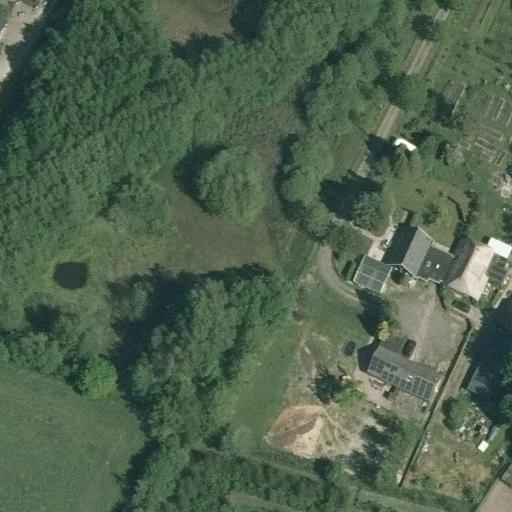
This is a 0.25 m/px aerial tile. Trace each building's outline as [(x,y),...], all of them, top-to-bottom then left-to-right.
[(506,277),(503,275),(508,264),(461,245),(454,262),(429,251),(431,245),(404,233),(387,269),(414,281),(416,278),(428,283),(429,280),(444,287),(443,289),(477,303),(486,281),(502,288),(506,277)] [(378,296),(385,278),(364,269),(356,287),(378,296)] [(511,307),(510,307),(500,324),(511,338),(511,307)] [(486,356),(468,394),(472,396),(489,403),(511,353),(511,342),(489,332),(480,353),(486,356)] [(379,351),(366,378),(430,408),(442,381),(379,351)]
